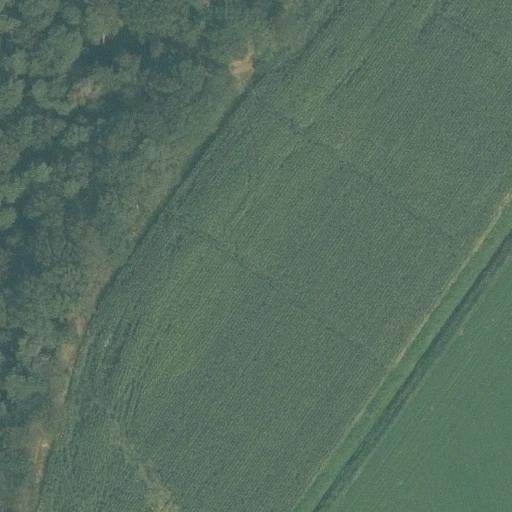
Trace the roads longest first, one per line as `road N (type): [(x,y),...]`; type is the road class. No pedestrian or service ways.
road 1 (track): [(276,0),(60,307),(3,511)]
road 2 (track): [(45,0),(218,82)]
